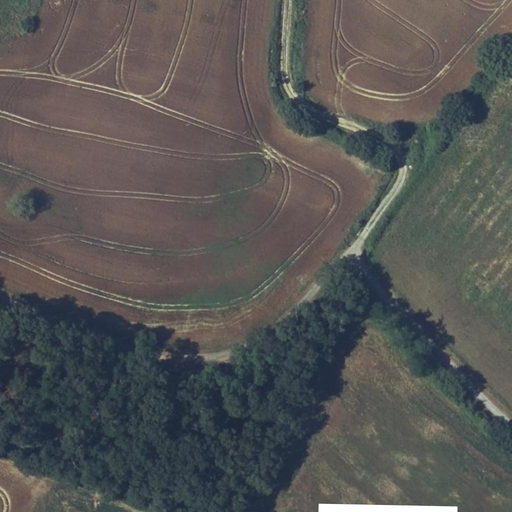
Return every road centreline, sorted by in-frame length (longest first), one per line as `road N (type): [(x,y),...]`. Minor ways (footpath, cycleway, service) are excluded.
road 1 (unclassified): [(0,295),(110,342),(194,348),(225,344),(284,318),(352,254),(511,422)]
road 2 (track): [(286,0),(282,69),(290,87),(392,141),(403,158),(398,181),(352,254)]
